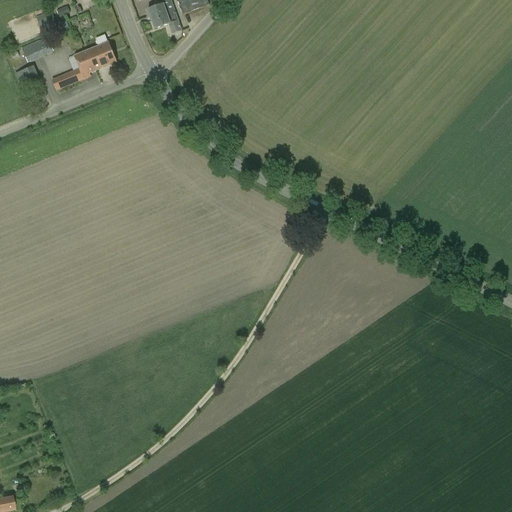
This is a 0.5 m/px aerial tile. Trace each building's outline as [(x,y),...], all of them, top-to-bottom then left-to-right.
[(165,7),(172,5),(170,0),(160,0),(158,1),(159,6),(148,10),(152,22),(162,19),(160,14),(166,12),(165,7)] [(177,0),(183,15),(209,5),(207,0),(177,0)] [(162,19),(152,22),(155,30),(169,25),(172,35),(181,31),(172,5),(165,7),(166,12),(160,14),(162,19)] [(44,36),(59,30),(51,11),(36,17),(44,36)] [(94,39),(96,45),(105,41),(103,36),(94,39)] [(47,38),(39,42),(22,49),(29,63),(53,52),(47,38)] [(108,43),(86,52),(91,65),(93,64),(96,71),(116,63),(108,43)] [(74,57),(80,70),(52,82),(57,92),(91,78),(89,74),(96,71),(93,64),(91,65),(86,52),(74,57)] [(14,74),(20,89),(40,81),(34,66),(14,74)] [(0,500),(0,511),(5,511),(14,510),(12,499),(0,500)]
